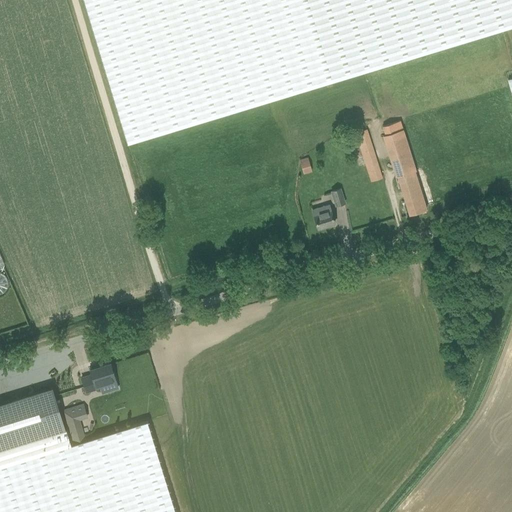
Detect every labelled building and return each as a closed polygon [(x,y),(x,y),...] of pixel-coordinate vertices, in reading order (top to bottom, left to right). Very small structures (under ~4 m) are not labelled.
[(511,0),(83,0),(127,143),(326,82),(511,26),(511,0)] [(397,177),(415,171),(416,171),(403,130),(383,136),(395,177),(397,177)] [(366,166),(370,182),(382,178),(378,163),(368,131),(356,135),(360,148),(366,166)] [(299,160),(301,167),(310,165),(308,157),(299,160)] [(397,177),(409,216),(427,210),(415,171),(397,177)] [(331,192),(335,207),(346,204),(341,189),(331,192)] [(312,201),(314,207),(332,202),(330,196),(312,201)] [(312,210),(318,229),(334,224),(329,205),(312,210)] [(9,287),(9,284),(9,282),(8,279),(7,276),(5,274),(3,273),(1,272),(0,271),(0,297),(1,297),(4,295),(6,294),(8,291),(8,289),(9,287)] [(115,379),(110,363),(97,367),(97,366),(89,368),(91,375),(81,378),(86,392),(107,385),(106,382),(115,379)] [(511,511),(511,367),(464,427),(394,511),(511,511)] [(0,449),(66,430),(53,387),(0,403),(0,449)] [(61,410),(67,430),(71,443),(85,439),(80,420),(87,418),(83,404),(61,410)] [(66,430),(0,449),(0,511),(174,511),(147,422),(70,445),(66,430)]
